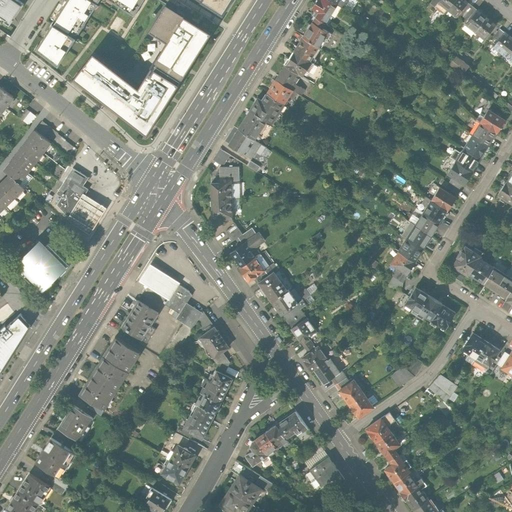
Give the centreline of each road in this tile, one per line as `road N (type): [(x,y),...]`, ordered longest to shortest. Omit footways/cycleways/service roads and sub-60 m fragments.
road 1 (primary): [(0,462),(164,201)]
road 2 (primary): [(149,182),(0,420)]
road 3 (primary): [(164,201),(291,0)]
road 4 (primary): [(264,0),(149,182)]
road 5 (residential): [(478,305),(436,279),(433,264),(511,145)]
road 6 (residential): [(338,442),(428,376),(478,305)]
road 7 (tertiary): [(149,182),(5,62)]
